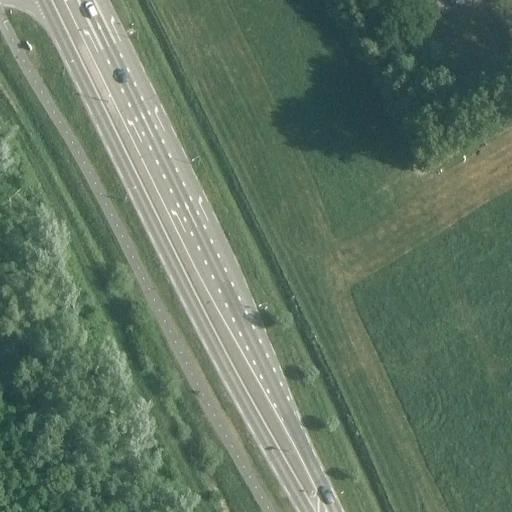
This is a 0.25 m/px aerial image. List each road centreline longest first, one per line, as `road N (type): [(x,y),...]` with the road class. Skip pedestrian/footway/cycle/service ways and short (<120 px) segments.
road 1 (primary): [(42,0),(208,345),(308,511)]
road 2 (primary): [(327,511),(321,484),(82,0)]
